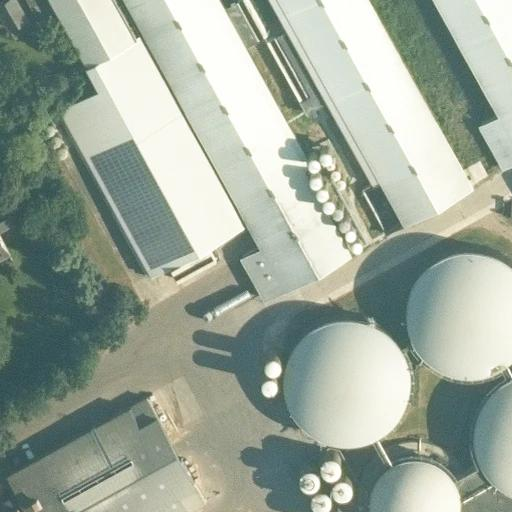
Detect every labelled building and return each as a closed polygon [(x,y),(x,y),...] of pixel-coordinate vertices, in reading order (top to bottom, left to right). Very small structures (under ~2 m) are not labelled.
[(0,7),(5,16),(21,6),(17,0),(3,0),(0,2),(0,7)] [(511,0),(28,0),(45,31),(63,21),(87,63),(97,83),(99,85),(95,87),(59,107),(151,275),(170,264),(177,278),(189,271),(221,254),(213,240),(251,219),(252,222),(264,243),(243,254),(267,298),(352,250),(306,166),(312,162),(247,44),(264,35),(244,0),(236,0),(226,6),(222,0),(271,0),(287,28),(267,40),(299,100),(306,111),(327,99),(373,184),(363,189),(387,231),(471,185),(368,0),(442,0),(504,111),(483,122),(506,165),(511,162),(511,0)] [(0,253),(9,248),(0,229),(0,226),(15,219),(4,199),(0,201),(0,253)] [(511,265),(490,250),(458,246),(429,259),(410,285),(407,316),(419,346),(445,364),(477,368),(506,355),(511,347),(511,265)] [(410,359),(397,330),(371,311),(339,308),(310,321),(291,346),(288,378),(301,407),(326,426),(358,430),(388,417),(406,391),(410,359)] [(511,368),(499,374),(480,400),(476,432),(489,461),(511,477),(511,368)] [(148,396),(8,473),(17,491),(0,500),(0,502),(5,511),(185,511),(206,501),(148,396)] [(453,511),(455,511),(459,490),(453,469),(439,454),(419,447),(398,450),(381,463),(371,482),(372,503),(376,511),(453,511)] [(511,511),(511,487),(509,486),(505,484),(502,482),(498,479),(495,477),(492,474),(489,471),(486,467),(484,464),(482,460),(465,469),(467,473),(468,477),(470,480),(471,484),(471,488),(472,492),(472,497),(472,501),(472,505),(471,509),(470,511),(511,511)]
